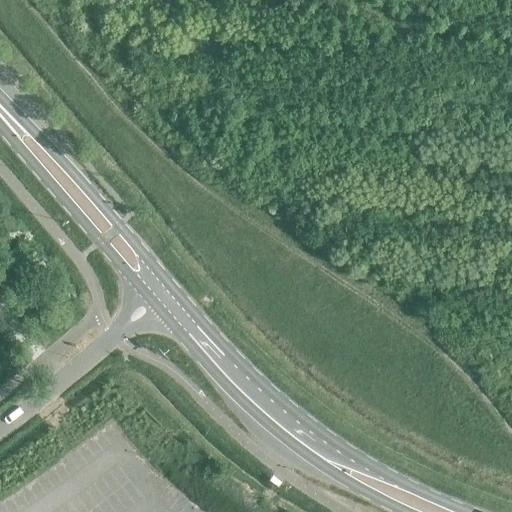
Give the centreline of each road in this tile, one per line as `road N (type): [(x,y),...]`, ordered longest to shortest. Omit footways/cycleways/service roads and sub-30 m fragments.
road 1 (unknown): [(511,431),(439,351),(185,170),(99,86),(29,0)]
road 2 (secondary): [(430,511),(353,474),(267,413),(160,301)]
road 3 (secondary): [(160,301),(0,114)]
road 4 (unclassified): [(0,430),(160,301)]
